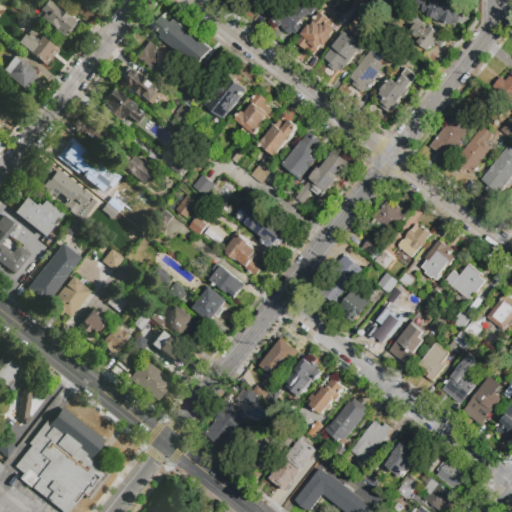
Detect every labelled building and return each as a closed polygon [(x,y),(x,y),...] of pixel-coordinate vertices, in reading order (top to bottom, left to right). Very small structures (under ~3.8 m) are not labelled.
[(76,23),(65,37),(62,34),(61,35),(52,28),(52,27),(39,17),(42,12),(38,9),(44,0),(48,0),(73,19),(72,20),(76,23)] [(90,0),(84,8),(73,0),(90,0)] [(437,0),(458,7),(452,26),(427,17),(433,0),(437,0)] [(316,9),(311,16),(309,15),(307,18),(305,17),(290,36),(269,20),(271,17),(268,15),(276,5),(280,8),(284,2),(287,3),(288,3),(295,8),(294,9),(295,10),(299,5),(301,7),(305,1),(316,9)] [(352,19),(344,29),(335,21),(343,11),(352,19)] [(162,36),(153,29),(167,12),(213,48),(217,43),(223,47),(203,73),(159,39),(162,36)] [(316,17),(318,19),(321,15),(334,25),(333,27),(336,30),(331,37),(332,38),(324,47),(322,45),(318,52),(316,50),(313,54),(307,49),(306,51),(296,43),(316,17)] [(447,42),(441,49),(436,44),(434,48),(433,47),(429,51),(409,34),(414,29),(412,26),(418,19),(428,28),(430,27),(441,36),(440,37),(447,42)] [(16,42),(28,27),(56,50),(44,65),(16,42)] [(324,58),(344,33),(362,47),(352,60),(342,73),(339,70),(337,73),(328,66),(331,63),(324,58)] [(172,62),(161,76),(136,56),(148,41),(159,49),(158,51),(172,62)] [(363,94),(353,86),(356,82),(350,78),(376,46),(387,55),(379,64),(383,68),(372,82),(374,83),(367,92),(365,91),(363,94)] [(400,48),(408,54),(400,64),(392,58),(400,48)] [(0,74),(0,70),(12,55),(16,59),(17,57),(34,71),(33,73),(35,75),(24,89),(16,83),(14,85),(0,74)] [(145,102),(117,81),(121,76),(119,74),(126,66),(156,89),(145,102)] [(181,82),(192,67),(202,75),(191,89),(181,82)] [(398,83),(403,76),(402,75),(407,69),(417,77),(408,89),(410,90),(393,111),(375,98),(391,78),(398,83)] [(511,102),(493,87),(501,78),(505,81),(511,73),(511,102)] [(229,76),(247,90),(224,120),(206,105),(229,76)] [(118,121),(102,108),(108,101),(105,99),(113,88),(135,106),(134,108),(142,114),(136,122),(127,115),(123,120),(121,118),(118,121)] [(256,136),(236,120),(243,111),(245,113),(253,105),(250,102),(257,93),(267,102),(265,105),(272,110),(271,112),(274,115),(269,120),(267,118),(261,125),(263,127),(256,136)] [(176,113),(185,102),(196,112),(188,122),(187,121),(184,124),(182,123),(178,129),(171,123),(176,118),(174,117),(177,114),(176,113)] [(472,116),(483,125),(478,132),(467,124),(472,116)] [(108,154),(80,132),(91,118),(114,137),(107,145),(112,149),(108,154)] [(130,134),(122,127),(128,119),(136,126),(130,134)] [(440,156),(429,147),(451,119),(468,133),(460,143),(462,145),(454,155),(452,154),(449,157),(443,152),(440,156)] [(259,147),(279,120),(286,125),(290,120),(299,127),(275,159),(259,147)] [(511,135),(510,138),(501,131),(509,120),(511,122),(511,135)] [(196,140),(185,131),(190,126),(201,134),(196,140)] [(465,173),(454,164),(483,127),(493,135),(488,142),(486,141),(484,143),(491,149),(479,165),(480,167),(474,175),(468,170),(465,173)] [(310,132),(322,142),(314,150),(319,154),(316,157),(318,159),(301,181),(283,167),(301,144),(310,132)] [(73,137),(88,149),(77,163),(62,151),(73,137)] [(490,185),(483,180),(509,147),(511,149),(511,179),(497,198),(487,190),(490,185)] [(335,150),(349,162),(321,197),(313,191),(304,203),(297,198),(313,178),(311,177),(318,168),(320,169),(335,150)] [(239,167),(234,163),(242,152),(247,156),(239,167)] [(157,174),(147,187),(119,164),(125,157),(128,160),(133,154),(157,174)] [(178,155),(190,165),(180,176),(169,167),(178,155)] [(260,166),(269,173),(261,183),(252,176),(260,166)] [(105,183),(114,171),(125,180),(116,191),(105,183)] [(274,172),(284,179),(276,190),(266,183),(274,172)] [(45,175),(56,184),(49,193),(38,184),(45,175)] [(203,176),(215,185),(206,197),(194,188),(203,176)] [(67,210),(52,197),(64,182),(79,195),(67,210)] [(511,193),(503,205),(511,211),(511,193)] [(188,196),(194,201),(192,205),(196,207),(187,219),(177,211),(188,196)] [(60,214),(43,236),(13,212),(25,197),(34,205),(36,203),(39,206),(43,200),(60,214)] [(249,201),(285,231),(271,249),(262,241),(264,238),(237,216),(249,201)] [(384,226),(375,219),(388,202),(395,207),(396,206),(402,210),(400,212),(407,217),(392,236),(382,228),(384,226)] [(78,217),(88,206),(104,218),(109,212),(131,228),(116,247),(78,217)] [(149,224),(162,209),(174,218),(161,234),(149,224)] [(28,253),(13,273),(0,262),(0,216),(2,214),(15,224),(0,243),(10,252),(16,244),(28,253)] [(197,218),(207,226),(200,236),(189,228),(197,218)] [(412,257),(399,246),(416,225),(420,227),(420,226),(430,234),(412,257)] [(64,232),(71,237),(63,248),(56,242),(64,232)] [(263,267),(255,276),(246,269),(247,267),(237,259),(235,261),(224,252),(240,232),(250,241),(248,243),(258,251),(261,249),(266,253),(261,260),(263,261),(260,264),(263,267)] [(380,247),(371,257),(361,249),(369,238),(380,247)] [(80,247),(84,241),(91,247),(87,252),(80,247)] [(425,259),(439,241),(447,247),(447,245),(454,251),(452,253),(457,257),(449,267),(447,265),(439,275),(440,276),(437,280),(433,277),(432,279),(426,274),(427,272),(422,268),(428,261),(425,259)] [(154,264),(142,256),(151,245),(162,253),(154,264)] [(110,249),(123,258),(113,271),(101,261),(110,249)] [(385,251),(395,259),(386,270),(376,262),(385,251)] [(336,305),(317,290),(338,263),(341,265),(345,260),(362,273),(336,305)] [(42,305),(24,290),(45,264),(63,278),(61,280),(62,281),(42,305)] [(445,281),(453,271),(459,276),(469,264),(481,274),(479,276),(485,281),(470,300),(445,281)] [(149,275),(156,265),(172,277),(164,287),(149,275)] [(243,290),(235,300),(212,279),(224,266),(245,284),(241,289),(243,290)] [(408,289),(399,282),(406,273),(415,280),(408,289)] [(387,274),(398,283),(389,294),(378,286),(387,274)] [(68,317),(62,313),(60,316),(53,310),(56,307),(50,302),(70,276),(89,291),(68,317)] [(169,292),(177,282),(188,292),(179,302),(169,292)] [(210,288),(228,301),(223,307),(226,309),(220,317),(217,315),(211,323),(194,310),(210,288)] [(371,301),(355,322),(340,310),(356,289),(371,301)] [(392,307),(385,302),(394,290),(401,295),(392,307)] [(118,313),(105,303),(115,291),(127,301),(118,313)] [(433,293),(440,298),(433,307),(426,302),(433,293)] [(511,319),(503,331),(487,318),(505,296),(509,299),(510,298),(511,299),(511,319)] [(415,311),(385,347),(369,333),(378,323),(375,321),(385,310),(390,314),(402,300),(415,311)] [(203,326),(191,341),(166,322),(178,307),(203,326)] [(91,336),(78,327),(91,309),(108,322),(98,335),(94,332),(91,336)] [(165,318),(158,326),(149,318),(156,310),(165,318)] [(462,330),(453,323),(461,313),(470,320),(462,330)] [(139,330),(132,324),(140,314),(148,320),(139,330)] [(442,317),(449,323),(439,335),(432,329),(442,317)] [(475,340),(465,331),(473,321),(483,330),(475,340)] [(405,366),(389,353),(413,322),(426,332),(420,339),(424,342),(405,366)] [(108,350),(100,344),(116,324),(122,329),(121,330),(128,335),(116,351),(110,347),(108,350)] [(191,356),(181,368),(157,349),(156,350),(150,344),(161,330),(167,335),(166,337),(191,356)] [(461,360),(451,352),(452,352),(448,349),(462,332),(475,342),(461,360)] [(140,353),(130,345),(138,335),(148,343),(140,353)] [(284,339),(297,350),(275,377),(262,366),(284,339)] [(428,371),(420,364),(437,344),(450,354),(444,362),(447,365),(433,382),(428,377),(428,376),(425,374),(428,371)] [(141,356),(130,369),(120,361),(130,348),(141,356)] [(0,353),(24,371),(14,384),(18,386),(16,389),(14,388),(7,397),(0,391),(0,353)] [(479,381),(462,403),(443,388),(469,354),(478,360),(467,375),(471,379),(473,376),(479,381)] [(301,400),(287,389),(290,384),(287,382),(306,359),(323,372),(301,400)] [(158,400),(132,381),(146,361),(170,379),(165,385),(168,387),(158,400)] [(491,376),(504,387),(497,394),(503,399),(481,426),(463,412),(491,376)] [(333,379),(346,389),(336,402),(334,401),(332,404),(333,405),(329,411),(327,410),(324,414),(308,402),(325,380),(329,384),(333,379)] [(30,380),(37,386),(31,394),(28,415),(30,416),(23,425),(16,423),(19,394),(30,380)] [(269,395),(264,400),(253,391),(258,386),(269,395)] [(251,408),(240,400),(248,389),(263,401),(259,405),(255,402),(251,408)] [(276,390),(282,395),(274,405),(268,400),(276,390)] [(355,399),(368,410),(366,413),(366,414),(347,439),(343,437),(339,442),(326,431),(331,425),(332,425),(351,402),(352,403),(355,399)] [(511,400),(511,439),(493,424),(511,400)] [(229,405),(247,419),(223,448),(207,435),(218,421),(216,419),(225,409),(226,409),(229,405)] [(69,511),(60,511),(18,478),(22,473),(13,466),(30,445),(27,443),(46,419),(50,422),(62,407),(104,441),(92,456),(111,471),(88,500),(82,495),(69,511)] [(304,432),(314,418),(324,426),(314,439),(304,432)] [(352,452),(376,422),(384,428),(387,424),(393,429),(390,433),(391,434),(388,438),(389,439),(385,445),(384,444),(367,464),(352,452)] [(242,454),(234,448),(250,428),(258,434),(242,454)] [(263,474),(248,463),(266,438),(271,442),(272,440),(280,445),(277,448),(280,449),(263,474)] [(0,454),(0,442),(3,439),(15,450),(7,460),(0,454)] [(403,478),(387,467),(395,456),(394,455),(402,443),(414,451),(412,454),(417,457),(403,478)] [(310,454),(317,445),(326,452),(319,461),(310,454)] [(287,492),(268,477),(292,446),(307,458),(302,465),(304,467),(298,474),(300,476),(287,492)] [(333,456),(341,447),(348,452),(340,462),(333,456)] [(469,479),(458,493),(437,477),(440,472),(438,471),(444,463),(446,464),(448,462),(469,479)] [(364,481),(358,476),(366,468),(371,472),(364,481)] [(372,511),(346,511),(324,495),(311,511),(297,501),(322,469),(330,476),(331,474),(367,503),(366,504),(374,510),(372,511)] [(365,481),(374,470),(385,478),(377,489),(365,481)] [(411,494),(402,487),(411,476),(419,483),(411,494)] [(442,511),(440,511),(425,499),(429,494),(424,490),(432,479),(454,497),(450,502),(453,504),(448,510),(446,508),(442,511)]
